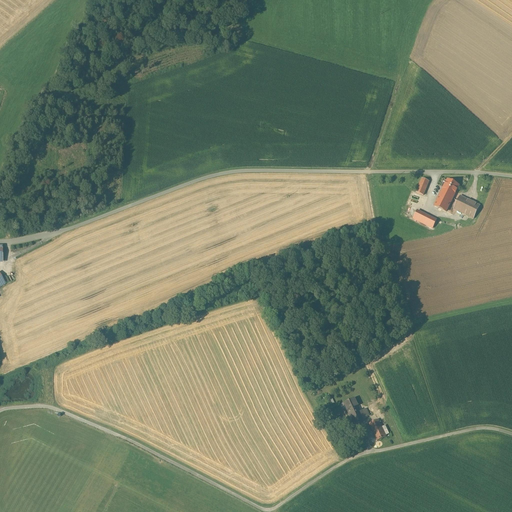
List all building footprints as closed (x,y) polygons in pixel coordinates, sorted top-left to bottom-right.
[(429,181),(422,178),(416,193),(423,196),(429,181)] [(447,180),(434,206),(446,212),(459,186),(447,180)] [(480,206),(460,196),(458,198),(462,200),(457,211),(473,219),(480,206)] [(412,217),(415,209),(409,207),(406,215),(412,217)] [(436,220),(417,211),(413,219),(432,228),(436,220)] [(6,267),(5,267),(4,268),(3,269),(2,271),(2,272),(1,273),(2,275),(2,276),(3,277),(3,278),(4,279),(6,279),(7,280),(8,280),(10,279),(11,279),(12,278),(13,277),(13,276),(14,275),(14,274),(14,273),(14,272),(14,271),(13,270),(13,269),(12,268),(11,268),(10,267),(9,267),(8,267),(7,267),(6,267)] [(357,406),(354,398),(344,403),(342,404),(341,404),(341,406),(342,409),(344,409),(346,408),(347,411),(357,406)] [(360,411),(357,406),(347,411),(353,424),(364,419),(360,411)] [(377,419),(369,423),(377,440),(386,436),(377,419)]
